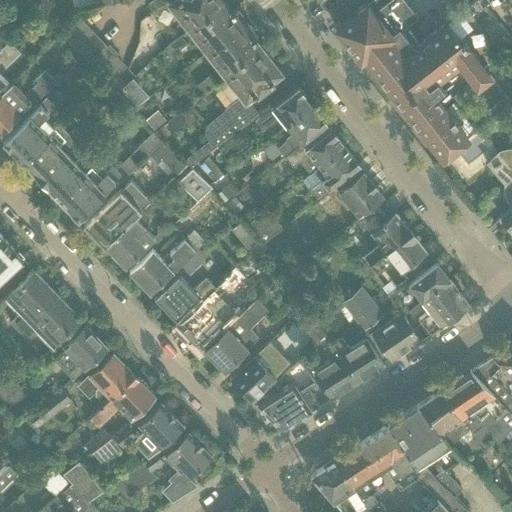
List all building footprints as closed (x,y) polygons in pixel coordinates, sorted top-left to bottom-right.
[(165,1),(188,30),(224,2),(222,0),(150,0),(149,2),(155,9),(165,1)] [(367,2),(351,14),(335,27),(360,59),(364,56),(442,157),(467,138),(439,102),(471,77),(477,83),(489,74),(465,42),(465,41),(463,39),(461,40),(447,22),(414,47),(400,29),(416,16),(403,0),(390,0),(390,1),(389,0),(374,0),(369,4),(367,2)] [(188,30),(205,52),(245,22),(243,19),(243,16),(239,10),(235,10),(233,7),(230,9),(224,2),(188,30)] [(63,36),(72,45),(89,29),(80,19),(63,36)] [(205,52),(224,77),(261,49),(253,39),(256,37),(254,33),(254,30),(250,24),(246,24),(245,22),(205,52)] [(72,45),(81,54),(98,38),(89,29),(72,45)] [(165,48),(172,55),(186,43),(179,36),(165,48)] [(81,54),(90,63),(109,44),(106,47),(98,38),(81,54)] [(0,92),(11,82),(1,72),(19,54),(20,53),(9,41),(2,47),(0,49),(0,92)] [(90,63),(99,73),(116,56),(115,56),(118,53),(109,44),(90,63)] [(261,49),(224,77),(244,103),(249,99),(271,82),(270,81),(273,78),(272,77),(279,72),(268,58),(269,54),(265,49),(261,49)] [(115,74),(125,65),(116,56),(99,73),(108,82),(115,74)] [(82,59),(73,67),(83,77),(92,69),(82,59)] [(11,82),(0,92),(0,129),(26,104),(29,107),(44,93),(45,92),(56,81),(45,69),(34,80),(38,84),(25,97),(21,93),(11,82)] [(196,84),(202,92),(217,81),(211,73),(196,84)] [(123,82),(115,74),(108,82),(115,89),(123,82)] [(489,74),(477,83),(485,94),(498,84),(489,74)] [(122,96),(134,110),(146,99),(130,83),(121,91),(122,96)] [(270,106),(254,119),(261,128),(262,129),(278,117),(284,125),(311,104),(297,86),(281,98),(270,106)] [(3,140),(22,160),(54,129),(43,118),(54,107),(46,99),(3,140)] [(208,140),(198,148),(203,155),(213,147),(221,141),(254,115),(247,105),(242,109),(235,99),(224,108),(225,109),(205,125),(204,134),(208,140)] [(286,140),(277,147),(283,155),(310,135),(326,123),(311,104),(284,125),(291,134),(285,139),(286,140)] [(157,110),(145,120),(154,130),(165,120),(157,110)] [(166,121),(154,132),(162,140),(170,133),(170,132),(166,121)] [(310,135),(283,155),(288,161),(291,165),(302,157),(307,153),(311,157),(318,166),(319,166),(344,146),(330,128),(326,122),(326,123),(310,135)] [(54,129),(22,160),(40,179),(83,137),(75,128),(69,134),(59,124),(54,129)] [(153,134),(136,150),(144,158),(161,142),(153,134)] [(40,179),(59,198),(91,167),(80,155),(91,145),(83,137),(40,179)] [(163,141),(147,157),(167,177),(173,170),(177,174),(187,164),(163,141)] [(321,180),(310,188),(316,197),(343,176),(358,164),(344,146),(319,166),(318,166),(313,170),(317,175),(321,180)] [(189,165),(203,155),(198,148),(184,159),(189,165)] [(507,152),(502,155),(511,166),(511,151),(511,152),(507,152)] [(489,165),(488,166),(504,184),(503,186),(503,187),(503,189),(503,190),(503,192),(503,193),(503,195),(504,196),(504,198),(505,199),(506,200),(507,202),(511,207),(500,217),(511,231),(511,166),(502,155),(501,156),(489,165)] [(208,157),(200,163),(214,180),(222,173),(208,157)] [(91,167),(59,198),(77,217),(130,166),(123,159),(102,179),(91,167)] [(191,168),(176,182),(197,202),(212,187),(191,168)] [(348,183),(337,192),(343,199),(356,215),(357,216),(367,208),(383,196),(364,171),(348,183)] [(98,210),(84,224),(105,245),(135,216),(151,201),(131,180),(121,190),(120,189),(98,210)] [(230,181),(220,190),(228,199),(238,190),(230,181)] [(234,196),(226,203),(236,214),(244,207),(234,196)] [(379,243),(359,259),(365,267),(411,231),(396,212),(371,232),(379,243)] [(135,216),(105,245),(125,266),(139,252),(155,237),(135,216)] [(253,219),(247,224),(261,240),(263,243),(285,225),(267,219),(264,222),(253,219)] [(153,247),(143,257),(129,271),(150,292),(179,266),(205,241),(194,229),(170,252),(174,256),(168,263),(153,247)] [(411,231),(365,267),(372,275),(392,260),(400,270),(426,250),(411,231)] [(248,232),(240,240),(248,250),(257,242),(248,232)] [(0,280),(22,259),(3,238),(0,241),(0,280)] [(261,240),(251,249),(258,256),(267,247),(263,243),(261,240)] [(193,254),(181,265),(190,274),(202,262),(193,254)] [(408,284),(420,299),(448,278),(436,262),(408,284)] [(33,270),(2,299),(17,314),(19,311),(28,321),(56,294),(33,270)] [(169,283),(155,296),(176,318),(190,304),(199,295),(202,299),(215,287),(205,277),(199,282),(193,289),(178,274),(169,283)] [(420,322),(413,328),(421,340),(431,333),(468,304),(449,279),(448,278),(420,299),(415,303),(424,314),(417,319),(420,322)] [(193,308),(178,322),(200,345),(214,331),(228,320),(242,306),(234,297),(228,290),(220,282),(215,287),(202,299),(193,308)] [(286,305),(295,315),(302,308),(317,293),(308,285),(286,305)] [(391,292),(387,295),(392,301),(402,294),(397,287),(391,292)] [(362,290),(347,304),(365,326),(381,313),(362,290)] [(17,314),(10,320),(27,338),(34,332),(49,348),(80,319),(56,294),(28,321),(19,311),(17,314)] [(218,335),(204,349),(225,371),(240,357),(249,348),(260,338),(250,327),(267,310),(264,307),(256,298),(233,321),(228,326),(218,335)] [(302,308),(295,315),(293,317),(314,343),(324,334),(302,308)] [(421,340),(403,312),(402,311),(372,331),(391,359),(421,340)] [(64,349),(53,359),(72,378),(83,368),(84,369),(92,361),(107,347),(85,324),(62,346),(64,349)] [(342,335),(332,342),(357,381),(385,363),(368,336),(350,348),(342,335)] [(246,363),(231,377),(252,399),(267,385),(276,376),(275,375),(289,361),(283,356),(278,350),(269,341),(248,360),(246,363)] [(321,390),(313,395),(320,405),(357,381),(332,342),(322,348),(330,360),(314,371),(325,388),(321,390)] [(494,355),(471,370),(511,412),(511,343),(510,346),(508,345),(496,357),(494,355)] [(99,366),(89,376),(99,386),(95,390),(95,395),(101,401),(106,401),(110,398),(134,374),(113,353),(99,366)] [(46,355),(38,363),(47,373),(55,365),(46,355)] [(491,439),(496,444),(511,426),(511,412),(471,370),(439,390),(463,418),(471,428),(473,434),(483,446),(491,439)] [(106,401),(89,418),(98,428),(119,408),(130,420),(141,410),(155,396),(134,374),(110,398),(106,401)] [(280,391),(258,405),(279,427),(284,428),(320,405),(313,395),(321,390),(315,381),(297,392),(292,383),(280,391)] [(25,416),(35,429),(71,401),(61,388),(25,416)] [(439,390),(417,405),(449,446),(458,439),(467,432),(471,428),(463,418),(439,390)] [(143,430),(132,442),(146,457),(155,451),(160,447),(169,439),(183,425),(161,402),(147,416),(138,424),(143,430)] [(406,413),(388,424),(418,467),(436,455),(450,447),(449,446),(417,405),(406,413)] [(126,424),(113,434),(121,445),(135,435),(126,424)] [(377,473),(386,467),(395,482),(399,488),(412,480),(422,473),(420,470),(418,467),(388,424),(358,444),(377,473)] [(103,427),(84,445),(91,452),(110,435),(103,427)] [(175,444),(165,453),(179,468),(171,476),(176,482),(167,491),(175,500),(178,498),(196,486),(195,485),(188,478),(189,478),(213,454),(190,430),(175,444)] [(19,434),(10,443),(19,453),(29,443),(19,434)] [(357,444),(334,459),(364,504),(367,509),(369,511),(387,511),(380,500),(378,500),(372,492),(376,489),(369,478),(371,477),(377,473),(358,444),(357,444)] [(145,458),(115,482),(128,497),(156,477),(151,471),(163,462),(155,451),(145,458)] [(342,511),(350,511),(364,504),(334,459),(310,475),(342,511)] [(38,479),(54,496),(68,482),(52,466),(38,479)] [(442,466),(432,475),(445,489),(446,488),(453,495),(462,487),(442,466)] [(422,473),(412,480),(434,502),(435,501),(445,511),(466,511),(468,511),(453,495),(446,488),(445,489),(432,475),(425,467),(420,470),(422,473)] [(57,496),(43,508),(47,511),(50,511),(62,502),(57,496)] [(445,511),(435,501),(434,502),(423,511),(445,511)] [(99,511),(91,503),(84,509),(86,511),(99,511)]
